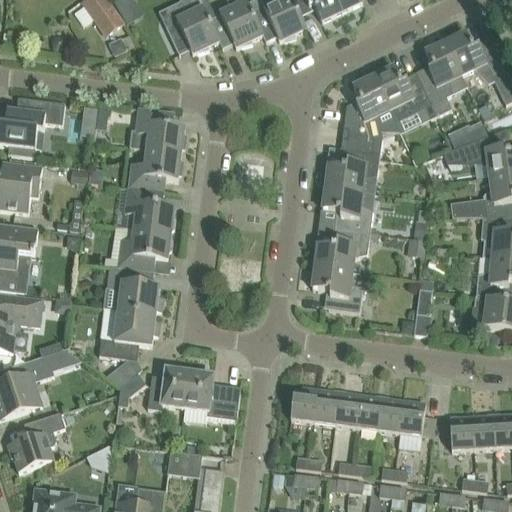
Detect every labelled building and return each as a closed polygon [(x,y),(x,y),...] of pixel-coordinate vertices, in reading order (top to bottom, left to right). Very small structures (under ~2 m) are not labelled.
[(119,19),(105,0),(89,0),(90,0),(82,6),(84,9),(93,23),(106,41),(118,34),(123,30),(117,20),(119,19)] [(210,24),(199,2),(198,0),(181,0),(183,4),(187,20),(166,31),(171,41),(179,59),(190,54),(193,59),(219,46),(210,24)] [(210,24),(219,46),(223,53),(234,47),(236,53),(263,40),(253,18),(244,0),(233,0),(228,3),(231,14),(216,21),(206,0),(202,0),(199,2),(210,24)] [(307,33),(299,17),(290,0),(272,0),(274,8),(253,18),(263,40),(266,46),(277,41),(280,46),(307,33)] [(290,0),(299,17),(314,10),(322,26),(342,16),(334,0),(290,0)] [(334,0),(342,16),(363,6),(359,0),(334,0)] [(483,84),(485,82),(494,78),(498,88),(496,89),(506,110),(511,107),(511,81),(509,76),(505,78),(490,46),(474,53),(467,37),(446,47),(463,82),(475,75),(483,84)] [(115,59),(134,50),(129,38),(110,47),(115,59)] [(451,88),(463,82),(446,47),(426,57),(433,73),(418,81),(437,120),(452,113),(447,102),(451,100),(451,88)] [(396,127),(396,126),(412,119),(425,113),(431,124),(437,120),(418,81),(402,88),(395,72),(374,82),(390,115),(396,127)] [(381,158),(383,143),(378,121),(390,115),(374,82),(353,92),(361,108),(353,112),(352,108),(347,110),(341,154),(349,155),(381,158)] [(63,128),(65,108),(27,103),(26,116),(7,114),(2,114),(0,127),(0,149),(10,150),(9,159),(35,162),(36,154),(38,136),(44,136),(45,127),(63,130),(63,128)] [(80,139),(105,140),(107,112),(82,110),(80,139)] [(137,133),(136,137),(149,139),(147,155),(181,159),(182,153),(186,154),(188,139),(184,139),(185,132),(173,131),(175,119),(175,118),(139,113),(137,133)] [(465,150),(456,154),(444,158),(448,170),(488,169),(490,182),(511,178),(511,156),(506,157),(503,135),(502,135),(491,140),(465,150)] [(266,170),(271,161),(246,150),(232,182),(258,193),(268,171),(266,170)] [(132,168),(129,191),(159,195),(165,196),(166,184),(178,186),(179,179),(182,180),(184,165),(181,165),(181,159),(147,155),(145,170),(132,168)] [(378,180),(381,158),(349,155),(347,171),(329,169),(326,192),(362,196),(364,183),(378,180)] [(39,201),(43,171),(9,167),(8,181),(0,179),(0,214),(29,218),(31,200),(39,201)] [(71,186),(87,188),(89,175),(72,173),(71,186)] [(101,179),(98,174),(92,173),(90,187),(100,188),(101,179)] [(452,222),(483,222),(511,221),(511,204),(511,202),(511,201),(511,178),(490,182),(492,195),(484,199),(485,204),(451,208),(452,222)] [(129,192),(125,218),(136,219),(134,234),(171,238),(172,234),(174,233),(175,223),(173,221),(175,211),(163,210),(165,196),(159,195),(129,191),(129,193),(129,192)] [(370,238),(371,233),(373,216),(361,210),(362,196),(326,192),(323,214),(341,217),(339,234),(370,238)] [(426,244),(429,220),(419,219),(418,224),(416,224),(414,243),(426,244)] [(511,221),(483,222),(481,243),(494,249),(493,262),(511,263),(511,221)] [(33,232),(13,230),(0,228),(0,294),(22,297),(27,260),(35,261),(39,233),(33,232)] [(106,262),(105,269),(111,270),(118,271),(141,276),(154,277),(156,264),(168,266),(169,255),(171,254),(173,244),(171,242),(171,238),(134,234),(123,232),(119,264),(112,263),(106,262)] [(368,259),(370,243),(370,238),(339,234),(337,251),(319,248),(316,271),(352,276),(354,262),(368,259)] [(79,253),(81,241),(68,239),(67,252),(79,253)] [(427,245),(426,245),(410,243),(407,260),(424,262),(425,258),(427,245)] [(478,279),(476,300),(507,304),(509,287),(511,286),(511,263),(493,262),(492,276),(478,279)] [(111,270),(108,292),(121,294),(118,314),(156,319),(156,317),(163,318),(164,303),(158,302),(160,291),(152,290),(140,288),(141,276),(118,271),(111,270)] [(360,317),(362,298),(363,296),(350,289),(352,276),(316,271),(313,294),(331,296),(328,313),(360,317)] [(429,320),(433,295),(420,294),(417,319),(429,320)] [(474,312),(486,316),(484,332),(511,335),(511,305),(507,304),(476,300),(474,312)] [(0,355),(13,357),(13,355),(17,327),(21,328),(40,330),(43,304),(15,301),(13,315),(0,312),(0,355)] [(72,318),(73,306),(56,304),(55,316),(72,318)] [(101,343),(99,360),(110,362),(130,364),(132,348),(139,349),(152,351),(153,341),(159,341),(161,327),(155,326),(156,319),(118,314),(114,345),(101,343)] [(486,339),(484,348),(497,350),(498,340),(486,339)] [(48,359),(30,365),(11,371),(14,383),(0,387),(0,423),(18,418),(43,410),(35,386),(55,380),(48,359)] [(121,391),(127,386),(117,373),(107,381),(121,391)] [(148,413),(162,415),(163,410),(185,413),(190,377),(166,374),(165,385),(152,383),(149,403),(148,413)] [(190,377),(185,413),(208,416),(207,421),(237,425),(241,392),(223,389),(223,393),(212,391),(214,380),(190,377)] [(118,410),(128,412),(129,402),(146,389),(138,378),(127,386),(121,391),(118,410)] [(291,424),(311,427),(313,427),(318,393),(302,391),(302,397),(295,396),(296,393),(295,393),(291,424)] [(318,393),(313,427),(335,430),(339,396),(318,393)] [(335,430),(356,433),(361,399),(339,396),(335,430)] [(378,436),(382,402),(361,399),(356,433),(378,436)] [(378,436),(400,438),(404,405),(382,402),(378,436)] [(422,441),(424,427),(426,408),(404,405),(400,438),(422,441)] [(19,477),(38,471),(55,465),(50,451),(54,450),(56,445),(53,436),(65,432),(60,417),(50,421),(31,427),(35,441),(8,450),(12,464),(14,463),(19,477)] [(511,452),(511,418),(494,419),(496,453),(511,452)] [(474,455),(496,453),(494,419),(472,421),(474,455)] [(452,456),(474,455),(472,421),(450,422),(451,442),(452,456)] [(195,458),(196,449),(180,447),(179,456),(195,458)] [(297,472),(307,473),(309,463),(298,461),(297,472)] [(322,465),(309,463),(307,473),(321,476),(322,465)] [(339,478),(350,479),(352,468),(340,466),(339,478)] [(366,470),(352,468),(350,479),(365,481),(366,470)] [(225,475),(201,472),(200,472),(198,482),(194,511),(219,511),(224,477),(225,475)] [(383,472),(381,483),(393,485),(395,473),(383,472)] [(395,473),(393,485),(407,487),(409,475),(395,473)] [(274,478),(273,489),(283,491),(285,479),(274,478)] [(294,489),(305,491),(306,480),(295,479),(294,489)] [(320,481),(306,480),(305,491),(319,492),(320,481)] [(461,494),(474,495),(476,483),(463,482),(461,494)] [(336,495),(349,497),(350,485),(338,483),(336,495)] [(489,485),(476,483),(474,495),(487,497),(489,485)] [(350,485),(349,497),(362,499),(364,487),(350,485)] [(379,501),(392,502),(393,490),(381,489),(379,501)] [(393,490),(392,502),(405,504),(406,492),(393,490)] [(163,511),(164,505),(165,495),(137,492),(135,509),(117,506),(116,511),(163,511)] [(75,500),(56,498),(37,496),(34,511),(93,511),(74,510),(75,500)] [(466,500),(440,497),(439,508),(464,511),(466,500)] [(495,511),(497,504),(484,502),(482,511),(495,511)]
